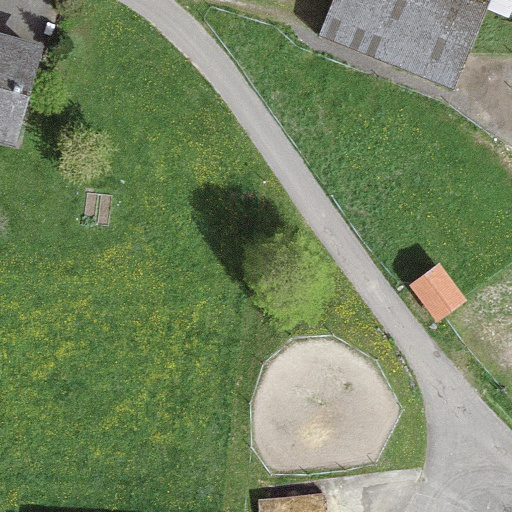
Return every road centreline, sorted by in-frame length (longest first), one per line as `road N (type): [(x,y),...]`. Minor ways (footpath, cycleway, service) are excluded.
road 1 (unclassified): [(148,0),(217,68),(408,331),(511,444)]
road 2 (track): [(238,0),(490,71),(511,70)]
